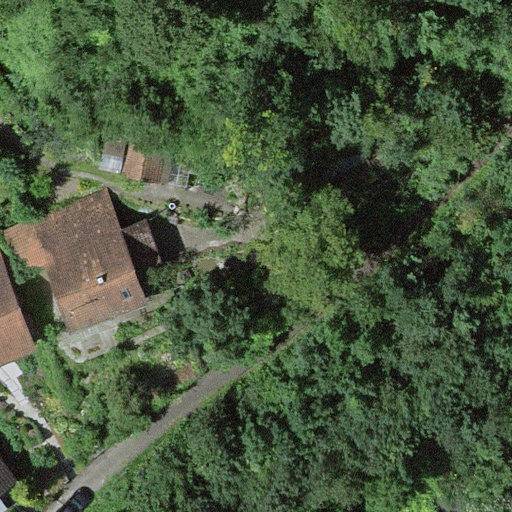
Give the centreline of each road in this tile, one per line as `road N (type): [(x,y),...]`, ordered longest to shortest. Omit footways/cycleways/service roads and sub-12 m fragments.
road 1 (residential): [(339,288),(126,449),(61,511)]
road 2 (track): [(511,124),(339,288)]
